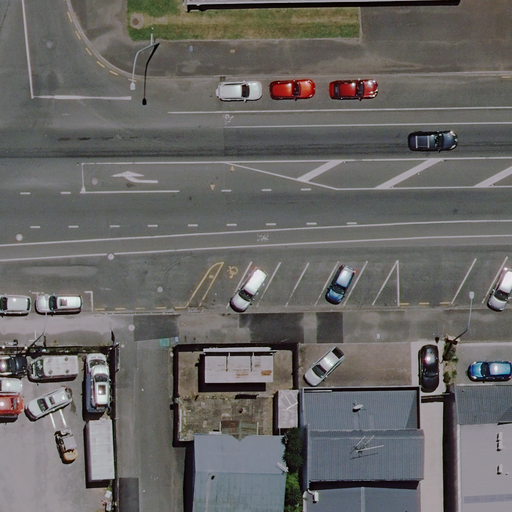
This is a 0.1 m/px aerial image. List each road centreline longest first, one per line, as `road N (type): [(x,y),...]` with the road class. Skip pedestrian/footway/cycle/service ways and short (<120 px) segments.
road 1 (secondary): [(511,173),(340,176),(230,164),(40,162)]
road 2 (unclassified): [(40,162),(24,0)]
